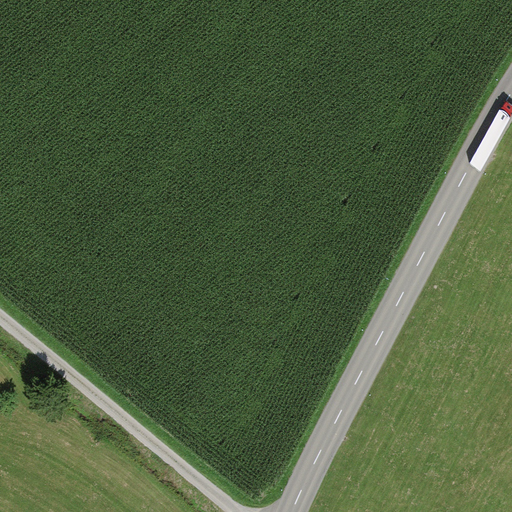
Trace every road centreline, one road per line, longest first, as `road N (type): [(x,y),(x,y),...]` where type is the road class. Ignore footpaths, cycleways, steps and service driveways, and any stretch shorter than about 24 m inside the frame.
road 1 (tertiary): [(293,511),(511,95)]
road 2 (track): [(0,314),(235,511)]
